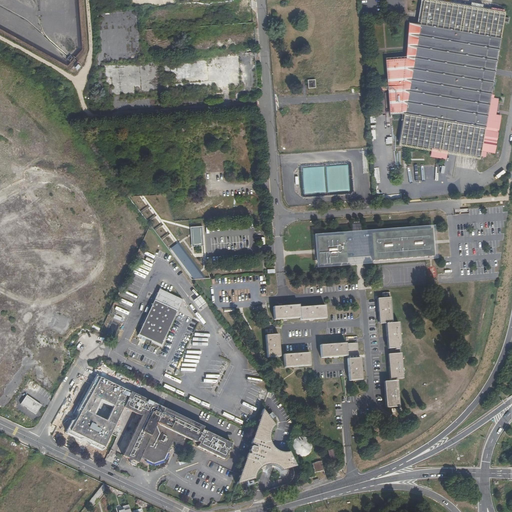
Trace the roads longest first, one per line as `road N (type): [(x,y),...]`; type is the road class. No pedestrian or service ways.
road 1 (tertiary): [(511,334),(477,403),(449,432),(371,476)]
road 2 (unclassified): [(183,511),(0,423)]
road 3 (unknown): [(213,275),(375,265)]
road 4 (tertiary): [(511,401),(438,450),(371,476)]
road 5 (unknown): [(272,156),(364,152),(373,211)]
road 6 (tertiary): [(358,485),(485,473)]
